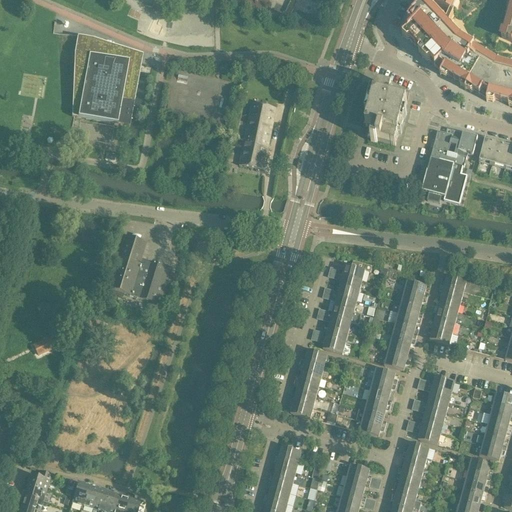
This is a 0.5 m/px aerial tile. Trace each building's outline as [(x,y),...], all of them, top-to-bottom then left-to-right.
[(511,0),(422,0),(418,9),(414,10),(407,23),(412,29),(407,34),(411,38),(410,41),(441,74),(440,76),(440,77),(444,71),(449,74),(448,77),(461,85),(460,87),(465,91),(465,92),(466,91),(471,93),(473,92),(487,100),(486,103),(487,103),(487,102),(493,103),(495,101),(508,105),(509,107),(511,108),(511,66),(511,65),(511,64),(511,65),(511,66),(499,63),(499,62),(498,61),(498,62),(487,56),(487,54),(486,55),(474,48),(475,47),(474,47),(473,48),(462,41),(463,40),(462,41),(453,31),(454,30),(453,30),(452,31),(450,28),(454,17),(456,18),(456,17),(455,17),(460,4),(462,5),(462,4),(461,4),(462,0),(511,0),(511,5),(509,4),(509,5),(510,6),(507,19),(505,18),(505,19),(507,19),(503,33),(502,32),(501,33),(503,33),(501,39),(511,43),(511,0)] [(285,15),(286,15),(290,17),(296,3),(291,1),(285,15)] [(93,41),(77,38),(74,54),(76,54),(74,67),(75,67),(73,79),(75,80),(73,92),(74,92),(72,105),(74,105),(72,118),(129,128),(143,55),(118,51),(118,48),(92,44),(93,41)] [(366,128),(368,129),(370,129),(367,139),(372,140),(371,143),(377,145),(378,143),(395,147),(406,108),(410,94),(391,89),(377,85),(366,128)] [(251,106),(248,124),(244,142),(232,139),(231,147),(243,149),(239,168),(263,173),(275,111),(251,106)] [(434,162),(463,170),(465,170),(468,160),(465,160),(467,155),(473,157),(478,139),(453,133),(452,137),(438,134),(431,161),(434,161),(434,162)] [(511,148),(485,141),(479,162),(511,170),(511,148)] [(462,176),(463,170),(434,162),(431,173),(428,173),(422,193),(430,195),(428,202),(440,206),(442,198),(445,199),(445,203),(460,207),(468,178),(462,176)] [(130,297),(141,260),(146,244),(138,242),(140,237),(133,235),(132,240),(124,237),(118,255),(111,253),(109,252),(107,260),(116,263),(108,290),(130,297)] [(172,270),(141,260),(130,297),(161,307),(172,270)] [(339,277),(362,283),(364,273),(368,274),(370,267),(350,262),(349,268),(345,267),(343,273),(340,272),(339,277)] [(359,294),(362,283),(339,277),(337,282),(341,283),(339,288),(359,294)] [(441,283),(440,288),(463,294),(466,283),(446,278),(445,284),(441,283)] [(406,283),(403,294),(427,301),(428,296),(425,295),(426,289),(406,283)] [(356,304),(359,294),(339,288),(338,294),(334,293),(333,298),(356,304)] [(460,305),(463,294),(440,288),(438,293),(442,294),(440,299),(460,305)] [(425,306),(427,301),(403,294),(401,305),(420,310),(422,305),(425,306)] [(353,314),(356,304),(333,298),(332,303),(335,304),(334,309),(353,314)] [(458,315),(460,305),(440,299),(439,305),(436,304),(434,309),(458,315)] [(419,316),(420,310),(401,305),(398,315),(421,321),(423,317),(419,316)] [(353,314),(334,309),(332,315),(329,314),(327,319),(351,325),(351,324),(358,326),(361,316),(353,314)] [(455,326),(458,315),(434,309),(433,314),(436,315),(435,320),(455,326)] [(420,327),(421,321),(398,315),(395,326),(415,331),(416,326),(420,327)] [(348,335),(351,325),(327,319),(326,324),(330,325),(328,330),(348,335)] [(452,336),(455,326),(435,320),(433,326),(430,325),(429,329),(452,336)] [(413,336),(415,331),(395,326),(392,336),(416,342),(417,337),(413,336)] [(449,347),(452,336),(429,329),(427,335),(431,336),(429,342),(449,347)] [(345,346),(348,335),(328,330),(327,335),(323,335),(322,339),(345,346)] [(414,347),(416,342),(392,336),(389,347),(409,352),(411,347),(414,347)] [(342,357),(345,346),(322,339),(320,345),(324,346),(322,351),(342,357)] [(37,358),(52,351),(47,340),(32,346),(37,358)] [(408,357),(409,352),(389,347),(387,357),(410,363),(411,358),(408,357)] [(302,357),(301,362),(324,368),(327,358),(307,352),(306,358),(302,357)] [(409,368),(410,363),(387,357),(384,368),(404,373),(405,367),(409,368)] [(321,379),(324,368),(301,362),(299,367),(303,368),(302,374),(321,379)] [(376,371),(373,382),(396,388),(397,383),(394,382),(395,376),(376,371)] [(319,389),(321,379),(302,374),(300,379),(297,378),(295,383),(319,389)] [(429,384),(428,389),(451,395),(454,384),(434,379),(433,385),(429,384)] [(395,393),(396,388),(373,382),(370,392),(390,397),(391,392),(395,393)] [(316,400),(319,389),(295,383),(294,388),(297,389),(296,394),(316,400)] [(449,405),(451,395),(428,389),(427,394),(430,395),(429,400),(449,405)] [(388,403),(390,397),(370,392),(367,403),(390,409),(392,404),(388,403)] [(313,410),(316,400),(296,394),(294,400),(291,399),(290,404),(313,410)] [(511,399),(496,395),(493,406),(511,411),(511,399)] [(446,416),(449,405),(429,400),(427,406),(424,405),(423,410),(446,416)] [(390,409),(367,403),(364,413),(384,418),(385,413),(389,414),(390,409)] [(310,421),(313,410),(290,404),(288,409),(292,410),(290,416),(310,421)] [(511,416),(511,411),(493,406),(490,417),(510,422),(511,416)] [(443,426),(446,416),(423,410),(421,415),(425,416),(423,421),(443,426)] [(383,424),(384,418),(364,413),(358,411),(356,422),(361,423),(385,430),(386,425),(383,424)] [(508,427),(510,422),(490,417),(487,427),(511,433),(511,428),(508,427)] [(440,437),(443,426),(423,421),(422,426),(418,426),(417,430),(440,437)] [(383,435),(385,430),(361,423),(358,434),(378,440),(380,434),(383,435)] [(509,438),(511,433),(487,427),(485,437),(504,443),(506,437),(509,438)] [(437,448),(440,437),(417,430),(416,436),(419,436),(418,442),(437,448)] [(503,448),(504,443),(485,437),(482,448),(505,454),(506,449),(503,448)] [(404,450),(403,455),(426,461),(429,450),(409,445),(408,451),(404,450)] [(504,459),(505,454),(482,448),(479,459),(499,464),(500,458),(504,459)] [(276,454),(275,459),(298,465),(301,455),(281,449),(280,455),(276,454)] [(423,472),(426,461),(403,455),(402,460),(405,461),(404,466),(423,472)] [(295,476),(298,465),(275,459),(274,464),(277,465),(276,470),(295,476)] [(471,462),(468,473),(491,479),(492,474),(489,473),(491,467),(471,462)] [(421,482),(423,472),(404,466),(402,472),(399,471),(397,476),(421,482)] [(350,468),(347,479),(370,485),(372,480),(368,479),(369,473),(350,468)] [(293,486),(295,476),(276,470),(274,476),(271,475),(269,480),(293,486)] [(321,472),(314,470),(311,480),(318,482),(321,472)] [(29,477),(26,487),(46,494),(51,477),(39,473),(37,479),(29,477)] [(490,484),(491,479),(468,473),(465,483),(485,488),(486,483),(490,484)] [(418,493),(421,482),(397,476),(396,481),(400,482),(398,487),(418,493)] [(369,490),(370,485),(347,479),(344,489),(364,495),(365,489),(369,490)] [(290,497),(293,486),(269,480),(268,485),(272,486),(270,491),(290,497)] [(319,482),(313,480),(310,490),(317,492),(319,482)] [(483,494),(485,488),(465,483),(462,493),(485,500),(487,495),(483,494)] [(81,510),(88,486),(85,485),(84,487),(77,485),(71,505),(80,508),(80,510),(81,510)] [(92,511),(98,492),(91,490),(92,487),(88,486),(81,510),(83,511),(83,509),(92,511)] [(49,506),(52,495),(46,494),(26,487),(24,495),(21,494),(20,497),(45,505),(49,506)] [(415,503),(418,493),(398,487),(397,493),(393,492),(392,497),(415,503)] [(362,500),(364,495),(344,489),(341,500),(364,506),(366,501),(362,500)] [(511,500),(511,489),(509,489),(508,494),(505,493),(503,498),(511,500)] [(102,511),(109,492),(106,491),(105,494),(98,492),(92,511),(94,511),(102,511)] [(287,507),(290,497),(270,491),(269,497),(265,496),(264,501),(287,507)] [(114,511),(119,498),(112,496),(113,494),(109,492),(102,511),(114,511)] [(484,505),(485,500),(462,493),(459,504),(479,509),(481,504),(484,505)] [(44,506),(45,505),(20,497),(20,500),(22,501),(20,508),(31,511),(40,511),(42,506),(44,506)] [(418,511),(421,505),(415,503),(392,497),(390,502),(394,503),(393,508),(406,511),(418,511)] [(125,511),(130,499),(126,498),(126,500),(119,498),(114,511),(125,511)] [(511,511),(511,500),(503,498),(502,503),(505,504),(504,510),(511,511)] [(133,500),(130,499),(125,511),(137,511),(140,505),(132,502),(133,500)] [(367,499),(365,509),(374,511),(376,501),(367,499)] [(364,506),(341,500),(338,510),(345,511),(359,511),(360,510),(363,511),(364,506)] [(285,511),(287,507),(264,501),(262,506),(266,507),(264,511),(285,511)]
